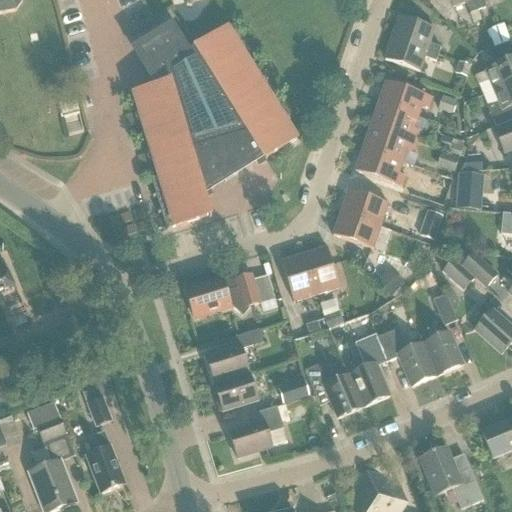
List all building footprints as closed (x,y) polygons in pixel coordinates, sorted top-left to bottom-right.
[(22,2),(21,0),(0,0),(0,15),(14,12),(15,13),(16,12),(22,4),(22,2)] [(470,15),(478,12),(473,0),(448,0),(452,9),(466,3),(470,15)] [(473,0),(478,12),(485,10),(481,0),(473,0)] [(438,56),(441,48),(429,44),(434,30),(400,18),(392,40),(438,56)] [(162,214),(167,231),(208,218),(209,220),(210,220),(202,193),(261,156),(265,162),(266,161),(265,160),(295,141),(227,32),(197,50),(195,47),(194,48),(196,51),(189,56),(168,22),(130,45),(152,80),(157,77),(164,87),(135,96),(159,177),(151,180),(157,196),(153,198),(153,199),(157,198),(162,213),(158,214),(158,215),(162,214)] [(392,40),(385,62),(419,74),(424,59),(436,63),(438,56),(392,40)] [(478,87),(490,82),(494,93),(511,85),(511,62),(474,78),(478,87)] [(418,120),(421,108),(428,110),(432,99),(386,83),(378,106),(418,120)] [(511,85),(494,93),(499,103),(487,108),(491,117),(511,108),(511,85)] [(62,117),(79,113),(74,92),(58,95),(62,117)] [(418,120),(378,106),(370,128),(417,144),(420,133),(414,131),(418,120)] [(508,153),(511,151),(511,125),(499,131),(508,153)] [(370,128),(363,150),(402,164),(406,152),(413,155),(417,144),(370,128)] [(446,139),(437,164),(456,171),(465,146),(446,139)] [(363,150),(355,173),(401,189),(405,178),(398,175),(402,164),(363,150)] [(475,211),(477,187),(457,185),(455,209),(475,211)] [(348,192),(341,215),(380,228),(388,206),(348,192)] [(341,215),(333,237),(373,251),(380,228),(341,215)] [(500,236),(511,237),(511,215),(502,215),(500,236)] [(304,257),(316,297),(339,290),(327,250),(304,257)] [(442,275),(464,294),(476,281),(486,289),(497,277),(473,256),(462,269),(454,262),(442,275)] [(281,264),(293,304),(316,297),(304,257),(281,264)] [(388,270),(376,284),(392,298),(404,284),(388,270)] [(0,292),(14,286),(8,273),(0,276),(0,292)] [(235,283),(231,284),(227,282),(223,284),(222,281),(186,293),(194,320),(231,309),(230,309),(231,308),(242,317),(249,309),(260,305),(252,277),(235,282),(235,283)] [(444,328),(457,323),(446,297),(433,302),(444,328)] [(337,300),(322,305),(330,328),(345,324),(337,300)] [(476,314),(485,321),(475,332),(501,356),(511,344),(511,330),(484,305),(476,314)] [(318,323),(306,326),(309,335),(320,332),(318,323)] [(398,331),(377,340),(387,364),(399,360),(411,389),(436,379),(422,346),(407,352),(398,331)] [(241,352),(263,345),(259,332),(231,341),(234,351),(206,360),(214,385),(248,374),(241,352)] [(438,378),(463,368),(449,335),(425,345),(438,378)] [(387,364),(377,340),(376,337),(355,345),(365,370),(351,376),(365,409),(389,399),(376,369),(387,364)] [(334,384),(327,368),(319,371),(317,368),(304,373),(314,397),(325,392),(338,421),(362,410),(348,377),(334,384)] [(223,413),(257,403),(249,378),(215,388),(223,413)] [(304,384),(280,391),(284,406),(309,398),(304,384)] [(96,429),(111,423),(103,401),(88,407),(96,429)] [(43,511),(58,511),(76,505),(60,463),(74,457),(55,406),(28,416),(34,433),(31,434),(30,437),(32,443),(41,440),(45,451),(31,456),(37,471),(29,474),(43,511)] [(285,408),(277,410),(282,424),(289,422),(285,408)] [(283,430),(282,424),(277,410),(277,409),(254,416),(257,427),(229,435),(237,460),(272,450),(271,449),(287,444),(283,430)] [(511,421),(482,434),(493,460),(511,451),(511,421)] [(100,496),(125,486),(110,449),(110,450),(104,435),(91,440),(97,455),(86,459),(100,496)] [(446,449),(419,461),(435,498),(452,491),(461,511),(468,509),(483,503),(470,472),(458,477),(446,449)] [(354,511),(398,511),(402,491),(382,476),(357,487),(353,511),(354,511)]
